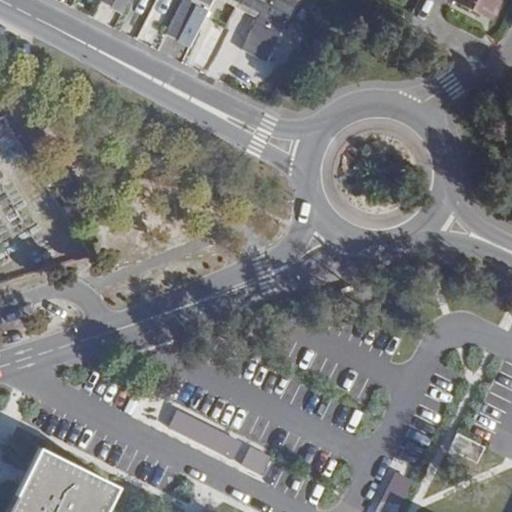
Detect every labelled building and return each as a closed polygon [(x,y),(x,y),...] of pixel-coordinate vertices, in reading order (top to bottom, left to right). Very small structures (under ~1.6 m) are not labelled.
[(110,0),(109,4),(122,10),(126,0),(110,0)] [(179,0),(164,32),(176,38),(194,0),(179,0)] [(239,0),(194,0),(176,38),(189,43),(209,0),(232,0),(238,3),(239,0)] [(239,0),(238,3),(257,12),(240,46),(266,59),(295,0),(239,0)] [(445,0),(448,2),(484,17),(487,11),(497,15),(503,0),(445,0)] [(487,11),(484,17),(493,22),(497,15),(487,11)] [(176,409),(168,429),(234,457),(243,436),(176,409)] [(474,464),(483,449),(457,435),(448,451),(474,464)] [(242,461),(263,473),(273,456),(252,444),(242,461)] [(103,511),(115,490),(38,449),(16,492),(6,511),(103,511)] [(377,511),(397,511),(414,479),(396,469),(375,511),(377,511)]
